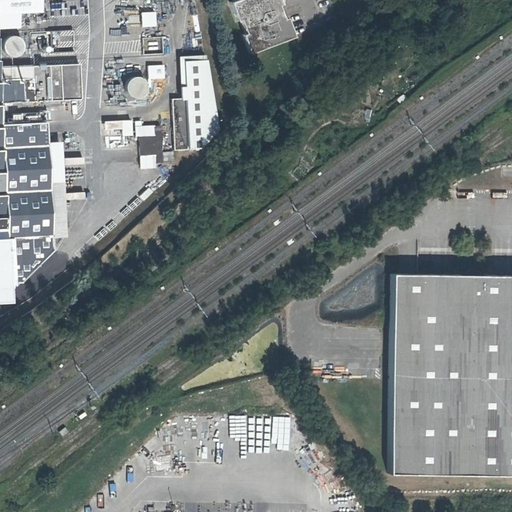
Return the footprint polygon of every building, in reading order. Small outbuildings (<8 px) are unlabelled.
[(49,252),(50,178),(48,144),(47,121),(2,123),(1,102),(82,98),(80,62),(0,66),(0,26),(20,25),(19,10),(42,10),(41,0),(0,0),(0,285),(16,285),(49,252)] [(295,41),(288,22),(285,24),(280,10),(283,9),(280,2),(279,0),(247,0),(231,6),(238,25),(241,23),(247,38),(243,39),(244,43),(250,58),(295,41)] [(156,26),(155,12),(141,12),(141,26),(156,26)] [(5,48),(7,51),(10,54),(14,55),(17,55),(21,53),(24,51),(25,48),(26,44),(25,40),(23,37),(20,35),(16,34),(13,34),(10,35),(7,37),(5,41),(5,44),(5,48)] [(156,41),(148,43),(149,50),(158,48),(156,41)] [(217,109),(207,58),(185,59),(187,96),(190,148),(210,146),(223,137),(217,109)] [(164,64),(147,65),(148,80),(164,79),(164,64)] [(127,90),(129,93),(132,95),(135,96),(139,96),(142,95),(145,92),(147,89),(147,85),(146,82),(144,78),(141,76),(138,75),(134,75),(131,77),(128,79),(126,82),(126,86),(127,90)] [(106,99),(118,98),(117,85),(105,85),(106,99)] [(190,148),(187,96),(173,97),(175,149),(190,148)] [(133,137),(132,119),(104,121),(105,139),(133,137)] [(138,168),(160,168),(160,125),(138,126),(138,168)] [(60,143),(48,144),(50,178),(61,165),(60,143)] [(163,151),(163,160),(172,160),(173,151),(163,151)] [(119,165),(119,175),(130,175),(130,165),(119,165)] [(511,275),(385,274),(382,473),(511,474),(511,275)] [(511,511),(511,499),(457,498),(456,511),(511,511)]
